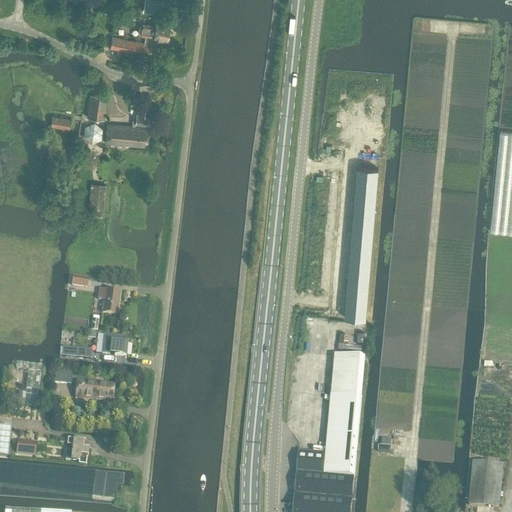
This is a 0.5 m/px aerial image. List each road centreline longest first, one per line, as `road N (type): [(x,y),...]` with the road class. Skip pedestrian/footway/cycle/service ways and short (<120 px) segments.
road 1 (unclassified): [(270,511),(319,0)]
road 2 (primary): [(250,511),(298,0)]
road 3 (unclassified): [(144,511),(191,85)]
road 4 (unclassified): [(0,24),(117,75),(191,85)]
